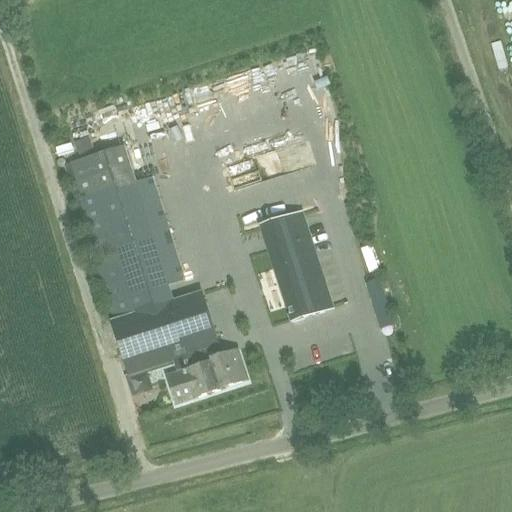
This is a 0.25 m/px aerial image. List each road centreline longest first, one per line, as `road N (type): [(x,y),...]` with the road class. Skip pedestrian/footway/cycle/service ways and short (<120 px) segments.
road 1 (unclassified): [(23,511),(511,387)]
road 2 (unknown): [(298,442),(208,167),(211,147),(242,125),(307,109)]
